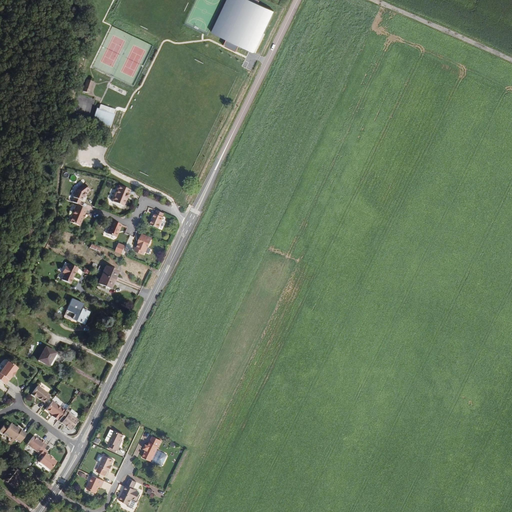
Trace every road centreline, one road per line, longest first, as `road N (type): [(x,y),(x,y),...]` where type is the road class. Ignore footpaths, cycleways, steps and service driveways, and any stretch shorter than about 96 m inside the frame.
road 1 (secondary): [(186,220),(55,491)]
road 2 (secondary): [(297,0),(186,220)]
